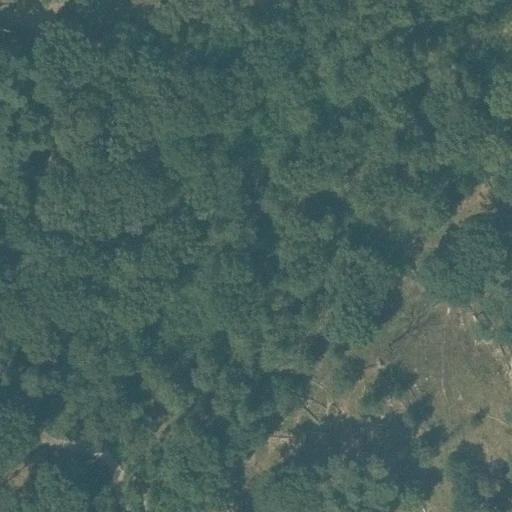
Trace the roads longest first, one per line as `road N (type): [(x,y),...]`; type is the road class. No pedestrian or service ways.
road 1 (track): [(216,511),(511,145)]
road 2 (track): [(103,0),(0,271)]
road 3 (track): [(0,400),(119,511)]
